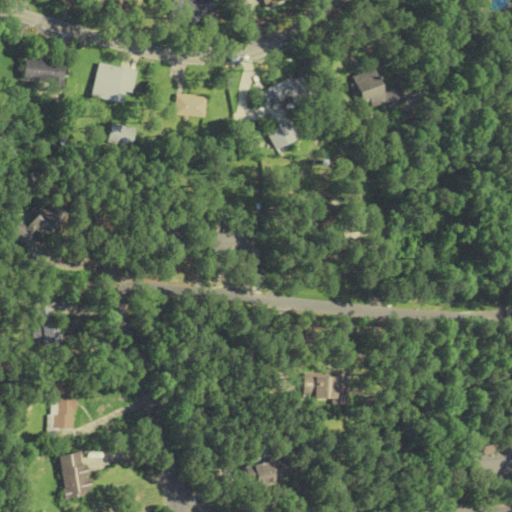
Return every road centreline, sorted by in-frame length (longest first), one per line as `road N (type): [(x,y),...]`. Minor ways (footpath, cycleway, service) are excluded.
road 1 (residential): [(511,312),(122,289)]
road 2 (residential): [(0,10),(136,49),(209,60),(265,49),(331,0)]
road 3 (residential): [(122,289),(120,311),(174,469),(178,511)]
